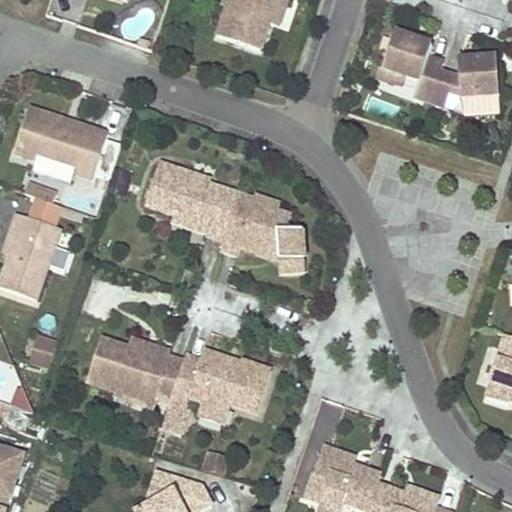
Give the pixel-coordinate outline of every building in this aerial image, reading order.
[(239,0),(237,7),(232,6),(222,36),(265,49),(273,22),(278,24),(285,2),(289,4),(290,0),(239,0)] [(285,2),(278,24),(282,25),(289,4),(285,2)] [(435,46),(398,34),(389,61),(386,70),(408,78),(422,82),(417,97),(433,103),(443,73),(446,63),(431,58),(435,46)] [(147,51),(150,44),(140,41),(138,48),(147,51)] [(463,79),(443,73),(433,103),(449,107),(453,93),(464,97),(464,100),(467,100),(502,97),(500,59),(462,61),(463,79)] [(408,78),(386,70),(389,61),(386,60),(380,79),(383,80),(406,87),(408,78)] [(503,114),(502,97),(467,100),(468,117),(503,114)] [(113,137),(76,125),(75,130),(68,128),(70,123),(32,111),(17,158),(18,158),(39,165),(41,157),(82,170),(79,178),(98,183),(113,137)] [(209,241),(226,246),(242,200),(212,190),(214,186),(162,169),(148,212),(177,221),(178,218),(197,224),(196,227),(212,232),(209,241)] [(124,204),(131,181),(115,176),(107,199),(124,204)] [(31,190),(27,202),(38,206),(56,212),(60,200),(31,190)] [(256,204),(242,200),(226,246),(223,255),(240,260),(243,251),(258,256),(260,252),(281,259),(282,264),(282,267),(307,265),(305,235),(288,237),(294,221),(281,216),(283,209),(257,201),(256,204)] [(38,206),(31,226),(55,234),(62,213),(56,212),(38,206)] [(196,227),(197,224),(178,218),(177,221),(175,229),(209,241),(212,232),(196,227)] [(39,308),(62,236),(55,234),(31,226),(18,222),(12,241),(18,243),(12,263),(1,295),(39,308)] [(18,243),(12,241),(5,260),(12,263),(18,243)] [(282,264),(281,259),(260,252),(258,256),(282,264)] [(511,344),(511,338),(505,336),(496,360),(506,363),(511,344)] [(33,361),(52,367),(59,343),(40,337),(33,361)] [(158,403),(173,407),(187,365),(172,361),(173,356),(155,351),(154,355),(132,348),(131,353),(103,344),(90,387),(120,396),(122,391),(158,403)] [(134,344),(132,348),(154,355),(155,351),(134,344)] [(511,344),(506,363),(496,360),(489,381),(491,382),(486,397),(508,405),(509,403),(511,404),(511,344)] [(187,365),(173,407),(165,431),(185,437),(192,414),(190,413),(193,402),(208,406),(232,414),(233,408),(260,416),(274,374),(244,364),(243,367),(242,371),(223,365),(224,361),(207,355),(204,365),(189,360),(187,365)] [(223,365),(242,371),(243,367),(224,361),(223,365)] [(18,380),(8,403),(32,412),(18,380)] [(158,403),(122,391),(120,396),(156,408),(158,403)] [(232,414),(208,406),(203,420),(227,428),(232,414)] [(185,437),(165,431),(164,435),(183,442),(185,437)] [(345,455),(329,449),(319,478),(318,477),(310,500),(325,505),(325,506),(340,511),(346,511),(349,504),(371,511),(372,511),(381,486),(385,477),(370,472),(358,467),(342,462),(345,455)] [(222,476),(225,457),(205,453),(202,472),(222,476)] [(0,454),(0,501),(10,504),(24,462),(0,454)] [(345,455),(342,462),(358,467),(361,460),(345,455)] [(211,511),(202,493),(156,479),(145,511),(211,511)] [(389,489),(381,486),(372,511),(445,511),(441,511),(445,500),(429,494),(426,501),(389,489)]
